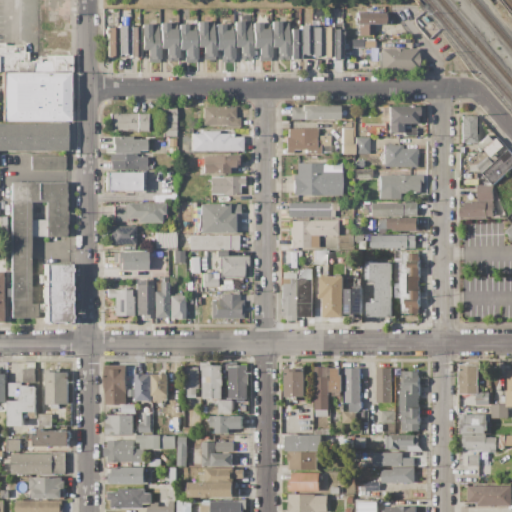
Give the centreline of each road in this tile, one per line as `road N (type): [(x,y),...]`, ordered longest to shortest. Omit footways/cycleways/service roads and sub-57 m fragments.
road 1 (residential): [(0,343),(511,341)]
road 2 (residential): [(88,511),(88,68)]
road 3 (residential): [(443,511),(444,88)]
road 4 (residential): [(265,89),(265,511)]
road 5 (residential): [(88,90),(444,88)]
